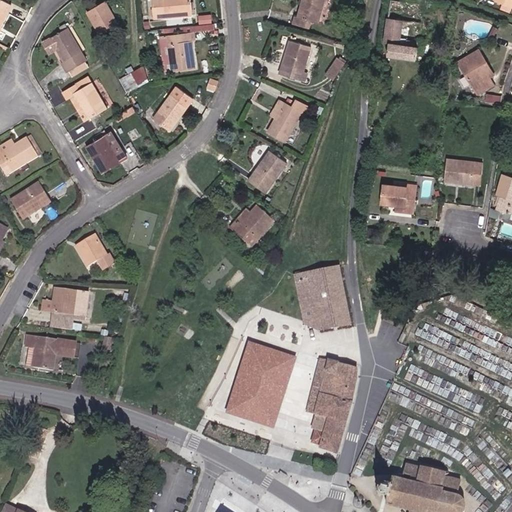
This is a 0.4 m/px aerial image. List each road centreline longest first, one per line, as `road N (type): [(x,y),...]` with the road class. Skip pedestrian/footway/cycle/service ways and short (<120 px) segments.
road 1 (unclassified): [(329,511),(364,389),(350,247),(377,0)]
road 2 (residential): [(100,204),(207,128),(230,72),(229,0)]
road 3 (tertiary): [(216,450),(115,408),(0,387)]
road 4 (residential): [(0,323),(33,261),(100,204)]
road 5 (residential): [(27,86),(100,204)]
